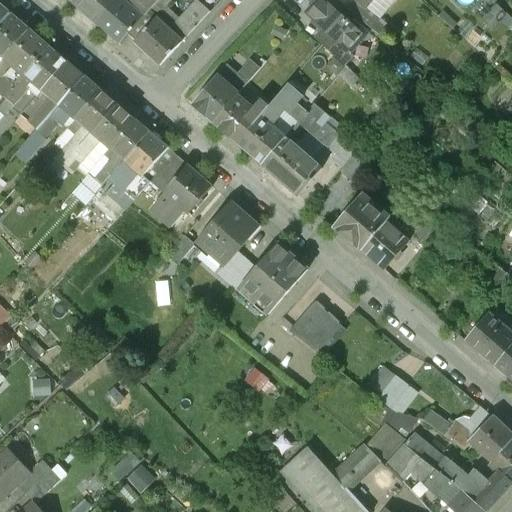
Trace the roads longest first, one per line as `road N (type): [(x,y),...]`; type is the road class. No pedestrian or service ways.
road 1 (residential): [(158,104),(511,408)]
road 2 (residential): [(32,0),(158,104)]
road 3 (residential): [(158,104),(252,0)]
